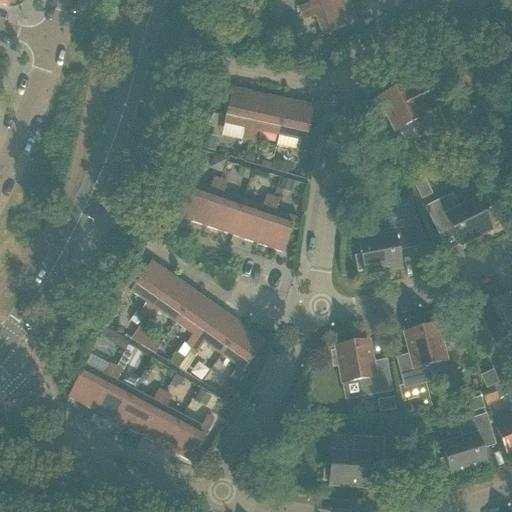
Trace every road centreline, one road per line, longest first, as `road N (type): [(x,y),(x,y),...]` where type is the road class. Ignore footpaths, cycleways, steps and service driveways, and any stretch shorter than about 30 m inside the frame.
road 1 (secondary): [(0,351),(86,207),(125,116),(159,0)]
road 2 (residential): [(316,309),(351,73),(470,0)]
road 3 (residential): [(216,499),(316,309)]
road 4 (residential): [(316,309),(442,288),(511,252)]
road 5 (residential): [(47,43),(0,178)]
road 6 (residential): [(84,473),(216,499)]
